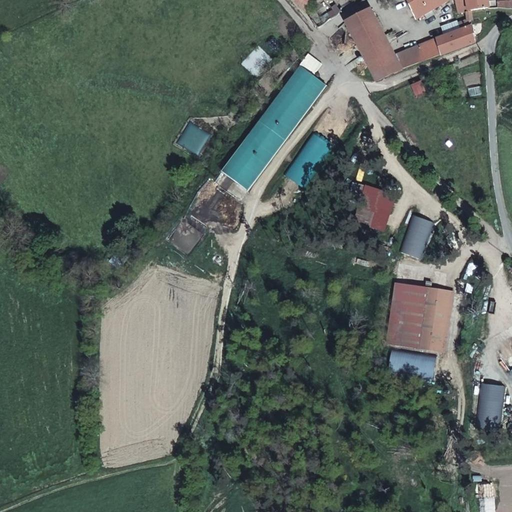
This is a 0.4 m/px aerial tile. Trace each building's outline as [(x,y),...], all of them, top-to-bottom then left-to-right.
[(314,0),(294,0),(303,10),(314,0)] [(409,0),(418,18),(460,1),(464,15),(473,13),(470,0),(409,0)] [(470,0),(473,13),(490,9),(511,9),(511,0),(501,0),(470,0)] [(373,10),(347,23),(380,79),(414,64),(478,42),(475,23),(469,25),(470,30),(398,52),(373,10)] [(309,54),(221,170),(247,190),(326,85),(314,75),(322,64),(309,54)] [(314,131),(283,175),(303,189),(334,144),(314,131)] [(455,291),(394,283),(385,345),(446,354),(455,291)]
